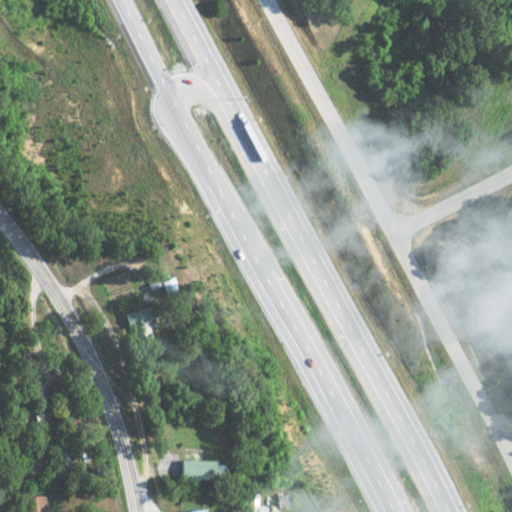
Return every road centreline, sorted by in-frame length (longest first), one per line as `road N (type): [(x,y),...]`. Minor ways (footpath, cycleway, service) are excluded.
road 1 (trunk): [(450,510),(223,86)]
road 2 (residential): [(134,511),(91,364),(0,219)]
road 3 (trunk): [(265,263),(397,511)]
road 4 (residential): [(391,224),(511,457)]
road 5 (residential): [(271,0),(391,224)]
road 6 (trunk): [(168,85),(265,263)]
road 7 (residential): [(391,224),(511,173)]
